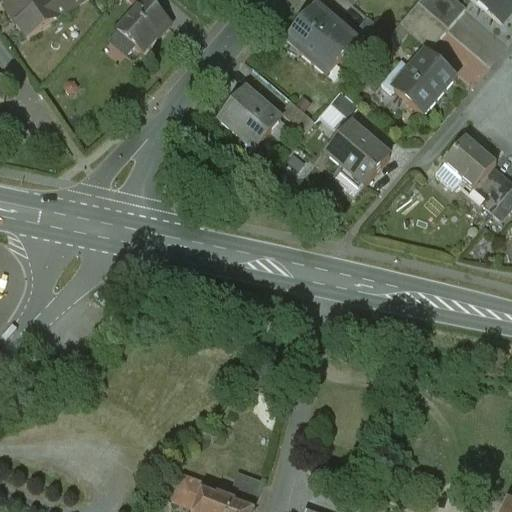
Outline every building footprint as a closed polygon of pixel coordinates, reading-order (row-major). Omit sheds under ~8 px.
[(46,0),(43,2),(41,0),(18,0),(4,10),(27,43),(89,0),(46,0)] [(466,12),(451,0),(423,0),(418,7),(448,33),(466,12)] [(511,16),(511,0),(470,0),(503,28),(511,16)] [(172,27),(144,4),(117,34),(134,49),(143,56),(156,41),(158,43),(172,27)] [(448,33),(418,7),(400,28),(430,54),(448,33)] [(357,46),(316,11),(286,46),(327,80),(357,46)] [(389,41),(368,23),(353,39),(374,58),(389,41)] [(134,49),(119,35),(111,44),(126,58),(134,49)] [(412,74),(394,94),(424,120),(456,83),(426,57),(412,74)] [(399,70),(382,89),(391,97),(394,94),(412,74),(407,70),(399,70)] [(282,126),(245,95),(219,124),(256,156),(282,126)] [(341,97),(331,109),(349,124),(359,112),(341,97)] [(315,127),(291,106),(281,118),(305,138),(315,127)] [(352,129),(327,158),(365,190),(389,161),(352,129)] [(497,169),(466,143),(444,168),(475,195),(495,172),(497,169)] [(511,186),(495,172),(475,195),(486,204),(481,210),(492,219),(511,194),(511,186)] [(511,194),(492,219),(503,227),(511,216),(511,194)] [(88,342),(65,336),(59,359),(82,365),(88,342)] [(263,487),(239,478),(230,503),(254,511),(263,487)] [(230,503),(204,493),(205,491),(184,483),(175,506),(191,511),(254,511),(230,503)]
